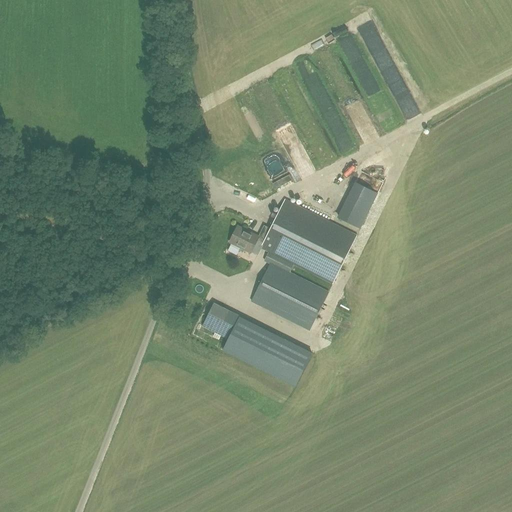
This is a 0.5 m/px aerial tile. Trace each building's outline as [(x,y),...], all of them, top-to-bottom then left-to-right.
[(425,118),(381,29),(373,33),(370,27),(364,30),(410,125),(425,118)] [(310,63),(301,68),(304,74),(313,69),(310,63)] [(280,73),(300,121),(302,120),(305,128),(315,125),(291,69),(280,73)] [(393,109),(384,114),(392,126),(400,120),(393,109)] [(283,138),(286,146),(294,142),(295,146),(302,142),(297,132),(283,138)] [(326,167),(340,162),(335,148),(327,151),(329,155),(322,157),(326,167)] [(265,198),(270,204),(282,196),(278,190),(265,198)] [(255,245),(269,252),(264,261),(270,264),(252,301),(310,330),(329,292),(290,272),(294,264),(333,283),(334,282),(343,263),(357,235),(285,199),(265,240),(237,227),(230,242),(251,252),(255,245)] [(214,303),(213,304),(210,303),(207,310),(210,311),(202,326),(260,355),(272,332),(214,303)] [(344,313),(341,320),(336,318),(327,342),(339,346),(350,315),(344,313)]
